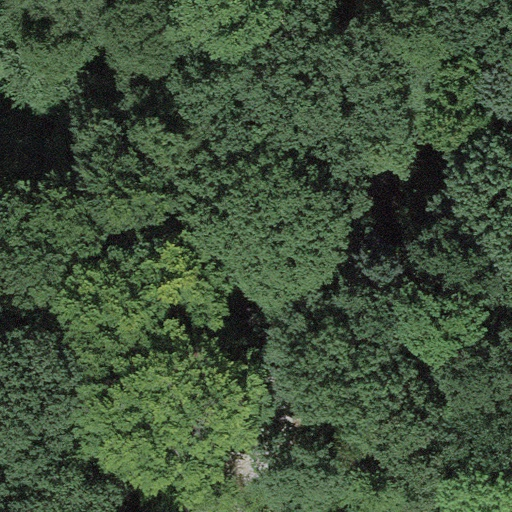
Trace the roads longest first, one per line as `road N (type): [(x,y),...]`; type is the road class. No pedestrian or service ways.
road 1 (track): [(298,311),(465,0)]
road 2 (track): [(298,311),(0,300)]
road 3 (track): [(244,511),(298,311)]
